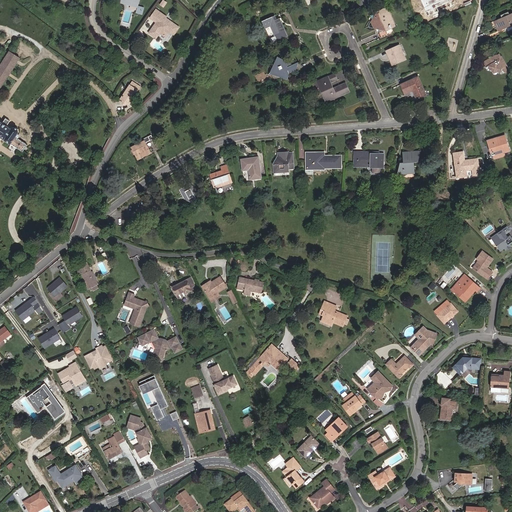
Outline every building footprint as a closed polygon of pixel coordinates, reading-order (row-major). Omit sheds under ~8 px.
[(122,0),(124,3),(128,5),(128,7),(136,9),(137,3),(139,4),(139,0),(122,0)] [(436,0),(413,0),(418,11),(428,6),(427,4),(436,0)] [(136,12),(143,14),(145,7),(138,5),(136,12)] [(385,31),(396,27),(388,9),(376,14),(369,24),(371,29),(385,31)] [(164,21),(165,20),(154,13),(149,20),(154,23),(156,20),(158,21),(157,23),(158,23),(157,25),(156,24),(148,36),(152,38),(155,34),(158,35),(159,35),(165,38),(168,33),(169,33),(171,31),(175,33),(177,29),(164,21)] [(511,14),(510,16),(509,14),(501,17),(502,19),(495,23),(500,33),(508,29),(509,31),(511,29),(511,14)] [(277,22),(275,17),(262,23),(264,28),(271,25),(275,34),(284,30),(279,20),(277,22)] [(390,65),(404,59),(398,45),(384,51),(390,65)] [(0,65),(0,88),(19,59),(9,52),(3,62),(0,65)] [(295,70),(297,61),(288,65),(286,61),(287,61),(277,55),(272,71),(287,76),(289,71),(287,68),(289,67),(291,73),(295,70)] [(497,58),(483,65),(485,68),(488,68),(490,71),(493,72),(494,70),(498,73),(499,75),(501,75),(503,74),(505,76),(510,73),(503,59),(501,60),(500,57),(497,58)] [(333,74),(315,82),(323,100),(333,95),(335,97),(344,93),(343,91),(346,89),(343,83),(331,89),(329,84),(336,80),(333,74)] [(415,100),(425,96),(416,78),(399,85),(404,94),(411,92),(415,100)] [(129,85),(120,98),(129,104),(138,90),(141,86),(138,84),(135,88),(134,88),(137,84),(132,81),(129,85)] [(0,137),(22,152),(26,145),(18,138),(19,137),(18,135),(17,134),(18,131),(18,129),(15,127),(12,127),(10,129),(0,121),(0,137)] [(493,152),(494,156),(495,157),(495,158),(496,158),(497,158),(505,155),(505,153),(511,151),(506,136),(489,141),(493,152)] [(144,140),(131,147),(137,159),(150,152),(145,143),(144,140)] [(277,157),(273,165),(274,174),(289,172),(289,169),(294,169),(293,152),(290,153),(289,151),(277,152),(277,157)] [(353,167),(368,166),(368,169),(382,168),(382,153),(377,154),(377,151),(353,152),(353,167)] [(328,169),(329,155),(327,155),(327,152),(307,152),(307,170),(327,170),(327,169),(328,169)] [(396,175),(414,174),(414,163),(417,163),(420,152),(403,154),(403,164),(400,164),(396,175)] [(463,152),(454,153),(456,171),(472,169),(473,175),(479,174),(477,159),(464,161),(463,152)] [(343,155),(329,155),(328,169),(343,169),(343,155)] [(261,178),(258,157),(241,160),(243,171),(249,169),(251,180),(261,178)] [(231,187),(227,168),(220,169),(221,173),(209,176),(212,191),(231,187)] [(189,186),(181,190),(186,201),(195,197),(189,186)] [(505,229),(491,239),(497,246),(496,247),(499,252),(503,249),(504,251),(509,248),(508,245),(511,242),(508,238),(506,239),(503,235),(507,232),(505,229)] [(485,269),(491,260),(481,253),(476,260),(478,262),(472,269),(486,280),(491,273),(485,269)] [(88,274),(90,272),(86,264),(77,269),(88,292),(93,289),(95,288),(88,274)] [(94,273),(91,274),(90,272),(88,274),(95,288),(93,289),(94,292),(100,290),(96,282),(98,281),(94,273)] [(206,280),(201,283),(208,295),(212,292),(213,295),(217,292),(216,290),(225,286),(219,275),(211,280),(207,282),(206,280)] [(188,277),(184,279),(190,290),(193,288),(188,277)] [(252,280),(240,277),(238,285),(244,287),(244,290),(250,292),(250,288),(260,290),(262,280),(253,278),(252,280)] [(479,289),(466,278),(460,284),(452,292),(465,303),(470,297),(469,295),(473,290),(475,291),(476,293),(479,289)] [(48,289),(48,290),(54,298),(67,287),(60,279),(48,289)] [(184,290),(185,292),(190,290),(184,279),(170,286),(175,295),(182,291),(184,290)] [(136,296),(131,294),(128,302),(134,303),(132,307),(137,309),(138,312),(138,313),(135,314),(132,325),(141,328),(147,309),(145,305),(146,303),(135,299),(136,296)] [(16,312),(23,321),(35,311),(28,302),(16,312)] [(128,302),(126,307),(134,309),(135,314),(138,313),(138,312),(137,309),(132,307),(134,303),(128,302)] [(327,323),(333,325),(334,324),(343,328),(347,317),(338,314),(337,315),(334,314),(336,308),(325,303),(322,311),(325,312),(323,316),(324,317),(322,323),(327,324),(327,323)] [(450,305),(436,317),(443,325),(456,313),(450,305)] [(76,308),(62,317),(68,326),(82,318),(76,308)] [(0,343),(3,341),(10,335),(5,328),(0,331),(0,343)] [(425,343),(431,345),(433,346),(436,335),(429,333),(424,328),(415,336),(419,341),(411,348),(419,357),(427,349),(423,345),(425,343)] [(54,329),(38,339),(44,349),(60,339),(54,329)] [(154,332),(141,338),(138,343),(140,346),(144,347),(150,343),(154,350),(154,355),(163,356),(163,351),(170,347),(172,351),(177,351),(180,349),(181,346),(176,337),(166,342),(160,341),(158,340),(154,332)] [(93,353),(84,357),(90,368),(92,367),(97,365),(98,367),(104,364),(104,363),(105,362),(104,360),(109,358),(104,348),(101,349),(101,347),(95,350),(96,351),(97,352),(95,353),(95,354),(94,355),(93,353)] [(276,354),(270,348),(258,360),(248,370),(253,375),(263,365),(265,367),(269,363),(272,361),(279,368),(287,361),(278,351),(276,354)] [(391,360),(386,365),(399,378),(402,376),(402,374),(409,367),(410,368),(413,365),(404,357),(396,365),(391,360)] [(480,360),(466,359),(463,358),(453,368),(460,375),(467,369),(479,370),(480,360)] [(272,361),(269,363),(277,371),(279,368),(272,361)] [(297,366),(292,361),(286,366),(292,372),(297,366)] [(85,378),(77,365),(75,366),(74,364),(70,366),(71,368),(69,370),(69,368),(59,374),(65,385),(73,380),(75,383),(85,378)] [(218,366),(209,370),(216,385),(217,388),(216,389),(218,394),(237,385),(234,377),(224,381),(218,366)] [(367,369),(359,376),(363,379),(370,372),(367,369)] [(509,388),(510,372),(504,371),(503,375),(500,375),(499,377),(492,377),(491,387),(492,387),(492,392),(501,393),(502,387),(509,388)] [(378,372),(364,385),(376,398),(382,398),(384,390),(386,389),(387,391),(391,390),(392,386),(378,372)] [(163,408),(168,406),(157,375),(138,382),(142,395),(144,394),(149,406),(151,405),(156,420),(166,416),(163,408)] [(63,412),(44,385),(27,397),(32,404),(33,403),(39,411),(41,410),(41,409),(45,407),(54,418),(63,412)] [(353,393),(345,398),(347,402),(356,397),(353,393)] [(353,410),(356,408),(365,402),(361,396),(358,398),(356,396),(356,397),(347,402),(343,405),(350,415),(354,412),(353,410)] [(441,407),(440,421),(445,421),(452,422),(453,409),(457,410),(457,403),(450,402),(450,399),(441,398),(440,407),(441,407)] [(177,411),(171,413),(173,420),(180,418),(177,411)] [(199,414),(203,434),(215,431),(210,412),(199,414)] [(139,418),(129,415),(126,424),(130,427),(136,428),(137,431),(134,433),(137,439),(141,447),(138,449),(137,445),(133,447),(139,458),(146,454),(144,450),(148,448),(144,441),(143,440),(149,437),(144,428),(143,428),(141,423),(138,422),(139,418)] [(246,416),(241,418),(245,426),(250,424),(246,416)] [(331,443),(335,440),(333,438),(341,431),(342,432),(347,427),(338,418),(325,430),(329,433),(325,437),(331,443)] [(130,427),(126,424),(125,428),(132,432),(134,433),(137,431),(136,428),(130,427)] [(333,438),(335,440),(342,432),(341,431),(333,438)] [(367,440),(369,443),(371,442),(379,454),(388,447),(377,432),(367,440)] [(124,442),(119,434),(114,437),(115,440),(116,440),(118,445),(124,442)] [(311,437),(299,450),(306,458),(319,445),(311,437)] [(115,440),(110,444),(108,444),(108,445),(111,449),(104,453),(109,460),(117,456),(122,453),(118,445),(116,440),(115,440)] [(293,458),(285,465),(288,469),(285,472),(288,475),(287,476),(289,478),(290,480),(287,483),(291,488),(295,485),(297,488),(305,481),(300,475),(298,476),(296,473),(297,472),(295,469),(299,465),(293,458)] [(82,476),(75,466),(56,478),(63,488),(73,482),(80,477),(82,476)] [(376,471),(368,475),(378,490),(385,486),(385,485),(396,478),(390,468),(379,475),(376,471)] [(471,479),(469,475),(456,474),(456,481),(460,481),(460,483),(466,484),(473,480),(473,478),(471,479)] [(80,477),(73,482),(76,486),(83,481),(80,477)] [(485,490),(492,490),(493,478),(485,478),(485,490)] [(316,493),(309,500),(318,509),(324,504),(325,505),(333,499),(329,494),(332,491),(325,482),(321,485),(325,490),(319,496),(316,493)] [(190,490),(181,496),(192,511),(197,511),(203,508),(190,490)] [(247,491),(238,497),(238,498),(230,503),(236,511),(244,506),(245,507),(250,504),(255,510),(258,507),(247,491)] [(39,494),(24,504),(28,511),(31,511),(37,508),(36,506),(44,501),(39,494)] [(31,511),(38,511),(47,507),(44,501),(36,506),(37,508),(31,511)]
